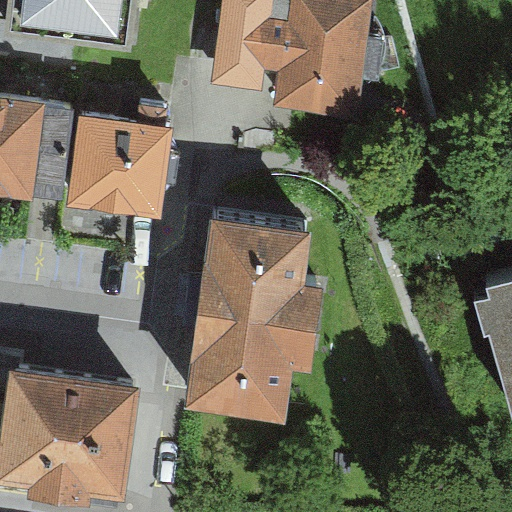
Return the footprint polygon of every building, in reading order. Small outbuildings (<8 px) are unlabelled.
[(2,0),(0,15),(0,19),(126,36),(131,0),(2,0)] [(255,55),(280,59),(276,93),(350,103),(363,0),(288,0),(286,15),(260,12),(255,55)] [(0,192),(33,197),(46,101),(0,95),(0,192)] [(167,105),(141,102),(138,122),(76,114),(65,204),(162,217),(174,126),(165,124),(167,105)] [(287,346),(304,348),(314,274),(297,271),(304,219),(213,206),(188,387),(280,399),(287,346)] [(501,323),(491,326),(511,401),(511,274),(489,280),(501,323)] [(130,377),(2,359),(0,371),(0,461),(33,466),(32,477),(82,484),(83,472),(117,477),(130,377)]
